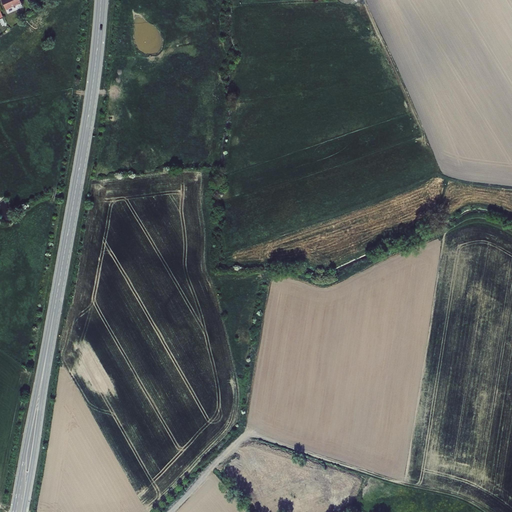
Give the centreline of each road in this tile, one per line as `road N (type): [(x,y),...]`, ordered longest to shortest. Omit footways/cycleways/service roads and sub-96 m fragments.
road 1 (tertiary): [(51,325),(101,0)]
road 2 (tertiary): [(51,325),(13,511)]
road 3 (tertiary): [(23,511),(51,325)]
road 4 (track): [(417,119),(364,0)]
